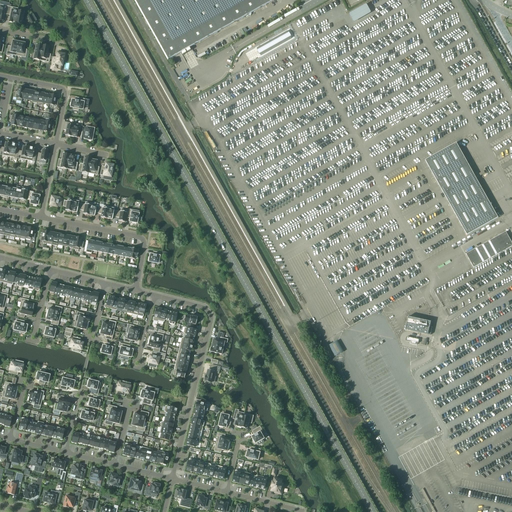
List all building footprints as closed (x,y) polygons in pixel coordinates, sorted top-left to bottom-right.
[(274,0),(133,0),(167,60),(274,0)] [(0,5),(0,20),(2,21),(4,14),(7,15),(9,7),(0,5)] [(9,7),(7,15),(10,16),(9,23),(12,23),(12,22),(15,23),(17,11),(18,11),(18,9),(9,7)] [(15,23),(15,24),(21,25),(24,13),(18,11),(17,11),(15,23)] [(287,31),(257,49),(257,50),(260,55),(261,56),(292,39),(291,37),(289,32),(288,33),(287,31)] [(16,56),(19,41),(13,40),(11,47),(8,46),(6,56),(10,57),(10,55),(16,56)] [(19,41),(16,56),(25,58),(27,50),(24,50),(25,43),(19,41)] [(39,61),(42,46),(36,45),(35,52),(32,51),(30,61),(33,61),(34,60),(39,61)] [(42,46),(39,61),(49,63),(50,55),(47,54),(49,47),(42,46)] [(64,60),(65,54),(60,53),(59,54),(57,53),(55,62),(52,61),(50,69),(58,71),(59,66),(62,67),(63,60),(64,60)] [(22,99),(24,90),(18,89),(17,92),(14,91),(13,98),(16,98),(16,101),(21,102),(22,99)] [(50,96),(48,105),(57,106),(58,100),(55,99),(56,97),(50,96)] [(82,110),(84,99),(75,98),(75,101),(72,100),(71,103),(70,103),(69,107),(70,107),(70,108),(73,108),(73,110),(78,111),(79,110),(82,110)] [(17,126),(18,117),(19,115),(13,114),(13,116),(10,115),(8,122),(11,122),(11,125),(17,126)] [(45,122),(43,131),(49,133),(49,128),(53,129),(54,124),(45,122)] [(71,137),(73,124),(64,122),(63,130),(66,131),(65,136),(71,137)] [(73,124),(71,137),(77,138),(78,133),(81,134),(82,126),(73,124)] [(91,141),(94,129),(83,127),(81,136),(85,137),(84,140),(87,140),(87,141),(91,142),(91,141)] [(1,147),(0,152),(0,155),(8,157),(11,144),(5,143),(4,148),(1,147)] [(467,236),(498,218),(456,143),(425,161),(467,236)] [(11,144),(8,157),(17,159),(19,151),(16,150),(17,145),(11,144)] [(29,148),(23,146),(22,152),(19,151),(17,159),(26,161),(29,148)] [(29,148),(26,161),(35,162),(36,154),(33,154),(34,149),(29,148)] [(41,154),(38,153),(36,163),(39,163),(40,161),(46,162),(46,160),(48,160),(50,154),(48,154),(48,151),(42,150),(41,154)] [(66,169),(69,154),(63,153),(62,160),(58,160),(57,168),(66,169)] [(69,154),(66,169),(76,171),(77,163),(74,163),(75,156),(69,154)] [(81,173),(82,172),(88,174),(91,159),(85,158),(83,165),(80,164),(78,172),(77,172),(76,177),(79,177),(80,173),(81,173)] [(91,159),(88,174),(97,176),(99,168),(96,167),(97,161),(91,160),(91,159)] [(112,166),(113,164),(109,164),(109,165),(106,164),(105,167),(102,167),(100,175),(111,177),(113,166),(112,166)] [(22,188),(17,187),(14,200),(13,203),(15,203),(16,199),(19,200),(20,200),(22,188)] [(37,206),(40,194),(29,192),(27,200),(31,201),(30,204),(33,205),(33,206),(37,206),(37,205),(37,206)] [(62,199),(51,197),(50,206),(50,207),(54,208),(54,207),(57,208),(58,205),(61,205),(62,199)] [(71,212),(73,200),(68,199),(67,201),(64,201),(63,207),(66,208),(65,211),(71,212)] [(73,200),(71,212),(76,213),(77,213),(77,210),(80,211),(82,204),(78,204),(79,202),(74,201),(74,200),(73,200)] [(82,204),(80,211),(84,211),(83,214),(83,215),(89,216),(91,204),(85,203),(85,205),(82,204)] [(95,213),(98,214),(99,208),(96,207),(96,206),(95,206),(96,203),(91,203),(91,204),(89,216),(94,216),(94,217),(95,213)] [(99,208),(98,214),(101,215),(101,218),(100,218),(106,219),(109,207),(103,206),(103,208),(99,208)] [(109,207),(106,219),(107,219),(112,220),(113,217),(116,218),(117,211),(114,211),(114,209),(109,207)] [(117,211),(116,218),(119,218),(118,221),(118,222),(124,223),(124,222),(126,214),(126,213),(127,211),(121,209),(120,212),(117,211)] [(137,224),(139,212),(128,210),(126,218),(130,219),(129,222),(132,223),(132,224),(136,224),(136,223),(137,224)] [(27,228),(27,232),(25,239),(31,240),(31,239),(34,239),(35,235),(32,234),(33,230),(27,228)] [(41,241),(41,243),(47,244),(49,233),(46,232),(46,231),(45,231),(44,232),(43,232),(43,234),(39,234),(38,240),(41,241)] [(474,268),(506,250),(511,246),(511,243),(506,232),(466,255),(474,268)] [(75,238),(73,249),(73,250),(79,251),(79,248),(82,249),(84,243),(80,242),(81,239),(75,238)] [(92,251),(94,242),(88,240),(86,253),(91,254),(92,251)] [(131,249),(129,259),(134,260),(135,258),(137,258),(138,252),(136,252),(136,250),(131,249)] [(158,264),(160,253),(154,252),(153,255),(150,255),(149,258),(148,257),(148,261),(149,261),(149,262),(158,264)] [(9,273),(6,284),(12,285),(13,283),(12,283),(15,274),(9,273)] [(20,275),(18,284),(17,287),(23,288),(24,286),(23,285),(25,277),(20,275)] [(33,291),(36,279),(31,278),(28,287),(28,289),(33,291)] [(36,279),(33,291),(39,292),(41,280),(36,279)] [(56,285),(57,285),(57,284),(51,282),(49,292),(54,293),(56,285)] [(111,310),(113,298),(111,297),(108,296),(107,299),(108,299),(106,305),(105,304),(104,308),(111,310)] [(113,298),(111,310),(117,311),(117,309),(117,308),(119,299),(113,298)] [(22,308),(33,311),(34,307),(33,307),(33,305),(27,304),(28,300),(22,299),(19,308),(22,309),(22,308)] [(132,315),(135,303),(130,302),(127,311),(126,313),(132,315)] [(138,316),(141,305),(135,303),(132,315),(138,316)] [(141,305),(138,316),(143,318),(145,309),(146,306),(143,305),(141,305)] [(46,314),(60,317),(62,308),(55,307),(55,310),(49,308),(48,310),(47,310),(46,314)] [(22,308),(22,309),(20,314),(18,313),(17,317),(24,318),(25,315),(32,317),(33,311),(22,308)] [(158,320),(161,310),(156,308),(153,319),(158,320)] [(158,320),(158,321),(164,323),(164,320),(166,311),(161,310),(158,320)] [(169,321),(169,324),(174,325),(177,314),(172,312),(169,321)] [(75,322),(87,325),(89,319),(83,317),(84,314),(77,313),(75,322)] [(60,317),(46,314),(45,318),(47,318),(46,320),(52,321),(51,324),(58,326),(60,317)] [(197,318),(186,315),(184,322),(188,323),(187,327),(193,328),(194,325),(195,325),(197,318)] [(408,317),(406,330),(431,335),(432,327),(430,327),(431,322),(408,317)] [(26,329),(27,326),(24,325),(25,322),(16,320),(13,330),(19,332),(19,333),(24,335),(25,333),(25,332),(26,333),(27,329),(26,329)] [(101,329),(114,332),(116,323),(109,321),(109,324),(103,323),(101,329)] [(87,325),(75,322),(73,327),(86,330),(87,325)] [(128,334),(137,336),(139,331),(133,329),(134,326),(128,325),(127,328),(129,329),(128,334)] [(44,336),(53,338),(56,327),(50,326),(49,329),(46,328),(45,331),(44,331),(43,335),(44,335),(44,336)] [(184,333),(194,336),(196,330),(184,328),(183,333),(184,334),(184,333)] [(114,332),(101,329),(100,334),(106,336),(105,339),(112,341),(114,332)] [(137,336),(128,334),(127,339),(124,339),(123,342),(129,344),(130,341),(136,342),(137,336)] [(149,341),(159,344),(160,338),(162,339),(163,335),(157,334),(156,337),(150,336),(149,341)] [(81,339),(73,337),(72,341),(71,340),(69,348),(73,349),(72,350),(77,351),(77,350),(81,351),(81,350),(82,350),(83,346),(82,346),(83,343),(80,343),(81,339)] [(180,344),(192,346),(193,341),(183,338),(182,338),(180,344)] [(212,346),(223,349),(225,343),(227,343),(228,340),(220,338),(219,341),(214,340),(212,346)] [(159,344),(149,341),(148,347),(154,348),(153,351),(159,353),(160,349),(157,349),(159,344)] [(335,357),(344,352),(338,341),(329,346),(335,357)] [(101,349),(100,352),(101,353),(110,355),(112,348),(114,349),(115,346),(106,343),(106,347),(103,346),(102,349),(101,349)] [(124,345),(119,344),(118,348),(121,348),(119,355),(131,358),(131,357),(132,357),(133,354),(132,353),(132,350),(129,350),(130,346),(124,345)] [(192,346),(180,344),(179,349),(190,352),(192,346)] [(223,349),(212,346),(211,348),(210,348),(209,352),(222,355),(223,349)] [(190,352),(179,349),(178,354),(189,357),(190,352)] [(157,365),(159,358),(164,359),(165,356),(162,355),(161,355),(154,353),(153,357),(150,356),(149,359),(148,359),(147,362),(148,362),(148,363),(157,365)] [(189,357),(178,354),(176,359),(188,362),(189,357)] [(188,362),(176,359),(175,365),(187,367),(188,362)] [(9,370),(9,373),(17,375),(18,372),(21,373),(22,370),(23,370),(24,367),(23,366),(19,365),(20,363),(15,362),(15,364),(11,363),(10,370),(9,370)] [(187,367),(175,365),(174,370),(185,373),(185,372),(187,367)] [(205,382),(212,383),(213,377),(216,378),(217,373),(219,373),(220,367),(213,365),(212,371),(208,370),(207,376),(206,376),(206,377),(205,376),(204,380),(205,381),(205,382)] [(185,373),(174,370),(172,375),(181,378),(184,379),(185,376),(185,373)] [(37,377),(36,380),(39,381),(38,384),(44,385),(45,382),(47,383),(49,376),(47,375),(44,374),(45,373),(40,372),(39,373),(38,373),(37,373),(36,373),(35,377),(37,377)] [(66,380),(63,379),(61,386),(60,390),(66,391),(67,388),(70,388),(73,389),(73,386),(74,386),(75,383),(74,382),(71,381),(72,379),(66,378),(66,380)] [(88,393),(98,396),(101,383),(95,382),(95,380),(89,379),(89,380),(88,381),(87,381),(86,385),(87,385),(86,388),(90,389),(88,393)] [(3,391),(17,395),(18,391),(17,390),(17,389),(12,387),(12,384),(5,382),(3,391)] [(116,391),(115,394),(124,397),(125,393),(128,394),(129,391),(130,391),(131,388),(130,387),(126,386),(127,384),(122,383),(122,385),(118,384),(117,390),(116,391)] [(143,399),(142,404),(151,406),(154,394),(149,393),(150,391),(144,389),(144,391),(142,391),(141,391),(140,395),(141,395),(140,398),(143,399)] [(29,398),(42,401),(44,392),(37,390),(36,393),(29,392),(29,395),(30,396),(29,397),(29,398)] [(17,395),(3,391),(1,400),(8,402),(9,399),(14,400),(15,398),(16,399),(17,395)] [(58,405),(69,408),(70,402),(63,400),(64,397),(57,395),(57,398),(59,399),(58,405)] [(29,398),(29,397),(28,397),(27,401),(28,402),(28,404),(34,405),(33,408),(39,410),(42,401),(29,398)] [(103,399),(94,397),(93,400),(90,399),(89,402),(88,402),(87,406),(88,406),(88,407),(97,409),(99,402),(102,403),(103,399)] [(196,408),(207,411),(209,406),(200,404),(197,403),(196,408)] [(58,405),(55,404),(53,413),(60,415),(60,412),(66,413),(67,411),(68,411),(69,408),(58,405)] [(109,415),(120,418),(122,412),(116,411),(116,408),(109,406),(108,409),(110,409),(109,415)] [(166,412),(175,414),(176,411),(176,412),(177,409),(174,408),(167,407),(165,406),(163,412),(166,413),(166,412)] [(81,418),(81,419),(92,422),(95,411),(87,409),(86,413),(83,412),(82,415),(81,415),(80,418),(81,418)] [(241,427),(244,414),(239,412),(239,410),(235,410),(233,419),(236,420),(235,426),(241,427)] [(133,419),(144,422),(145,416),(148,417),(149,413),(141,411),(140,415),(134,413),(133,419)] [(203,416),(194,414),(193,419),(205,422),(205,421),(202,421),(203,416)] [(232,417),(222,414),(219,426),(219,427),(223,428),(223,427),(226,428),(227,425),(230,426),(232,417)] [(244,414),(241,427),(247,429),(249,423),(252,424),(254,416),(244,414)] [(120,418),(109,415),(107,422),(105,421),(104,424),(112,426),(113,423),(119,424),(120,418)] [(4,425),(4,426),(9,428),(12,418),(7,417),(6,417),(4,425)] [(25,431),(27,419),(22,418),(20,427),(19,427),(19,430),(22,431),(22,430),(25,431)] [(27,419),(25,431),(30,432),(32,423),(33,421),(27,419)] [(144,422),(133,419),(131,425),(138,427),(137,430),(143,432),(144,432),(145,428),(143,428),(144,422)] [(205,422),(193,419),(192,424),(203,427),(205,422)] [(43,426),(44,423),(38,422),(37,424),(35,433),(40,435),(43,426)] [(161,428),(171,430),(172,425),(163,423),(164,422),(161,422),(160,428),(161,428)] [(203,427),(192,424),(191,429),(202,432),(203,427)] [(252,431),(255,435),(252,437),(253,439),(252,440),(254,443),(255,443),(256,443),(264,439),(261,432),(263,431),(260,426),(257,428),(254,430),(252,431)] [(56,439),(59,428),(53,427),(53,428),(51,437),(54,438),(55,439),(55,438),(56,439)] [(59,428),(56,439),(59,439),(59,440),(62,440),(63,437),(62,437),(64,429),(59,428)] [(202,432),(191,429),(189,435),(201,437),(198,437),(199,432),(202,432)] [(217,442),(230,446),(231,442),(230,442),(230,440),(225,438),(226,435),(219,433),(217,442)] [(201,437),(189,435),(188,440),(198,443),(199,443),(201,437)] [(108,451),(108,452),(114,453),(116,443),(111,442),(108,451)] [(230,446),(217,442),(214,451),(221,453),(222,450),(227,451),(228,449),(229,449),(230,446)] [(130,447),(131,447),(131,445),(125,444),(123,455),(128,456),(130,447)] [(144,460),(147,449),(141,447),(141,450),(139,459),(142,460),(141,460),(143,461),(143,460),(144,460)] [(261,450),(252,448),(251,451),(248,450),(247,453),(246,453),(245,456),(246,457),(248,458),(247,459),(253,461),(253,459),(258,460),(261,450)] [(12,458),(11,462),(19,464),(19,463),(25,464),(26,458),(23,457),(22,457),(20,457),(22,452),(18,451),(19,450),(14,449),(13,454),(12,454),(11,458),(12,458)] [(149,462),(152,450),(149,449),(147,449),(144,460),(149,462)] [(155,463),(157,451),(152,450),(149,462),(151,462),(155,463)] [(160,464),(163,453),(162,452),(162,453),(157,451),(155,463),(159,464),(160,464)] [(163,453),(160,464),(162,465),(163,465),(166,466),(166,463),(168,454),(163,453)] [(32,464),(31,465),(35,466),(34,471),(41,473),(42,469),(44,470),(46,463),(40,462),(42,457),(39,456),(39,455),(34,454),(33,460),(32,460),(31,464),(32,464)] [(58,461),(58,460),(54,459),(54,460),(53,460),(53,462),(52,462),(52,463),(52,466),(57,467),(56,468),(59,469),(57,475),(61,476),(60,480),(63,481),(65,473),(62,472),(65,463),(58,461)] [(192,472),(195,460),(189,459),(186,471),(192,472)] [(195,460),(192,472),(197,473),(199,464),(200,464),(200,462),(195,460)] [(205,465),(202,474),(208,476),(210,465),(211,465),(211,464),(205,463),(204,465),(205,465)] [(81,474),(83,467),(80,467),(80,466),(77,465),(77,466),(73,465),(73,467),(72,466),(71,470),(72,471),(71,475),(75,476),(75,478),(82,480),(84,474),(81,474)] [(218,478),(221,467),(216,466),(215,467),(216,467),(213,477),(218,478)] [(221,467),(218,478),(224,480),(227,468),(221,467)] [(95,486),(101,487),(104,475),(100,475),(101,472),(96,470),(93,469),(92,470),(92,469),(89,480),(96,482),(95,486)] [(238,483),(241,472),(235,470),(233,479),(232,482),(235,483),(238,483)] [(241,472),(238,483),(243,485),(246,473),(241,472)] [(110,474),(108,483),(113,484),(112,486),(113,486),(113,487),(117,488),(117,487),(122,488),(124,480),(120,479),(121,478),(116,477),(116,475),(115,475),(116,474),(112,473),(111,474),(110,474)] [(246,473),(243,485),(249,486),(251,475),(252,474),(246,473)] [(259,488),(262,477),(256,476),(256,477),(257,477),(254,487),(259,488)] [(262,477),(259,488),(262,489),(262,490),(265,490),(266,487),(265,487),(267,478),(262,477)] [(135,480),(131,480),(131,482),(130,482),(128,488),(133,489),(133,490),(137,491),(137,494),(141,495),(144,485),(142,485),(142,483),(138,482),(138,480),(136,480),(135,480)] [(282,483),(271,480),(269,486),(273,487),(272,490),(275,491),(275,492),(278,493),(279,492),(282,483)] [(19,488),(20,485),(17,484),(16,485),(10,483),(9,486),(7,486),(6,491),(8,491),(7,494),(14,496),(16,487),(19,488)] [(157,494),(159,494),(159,491),(158,490),(160,485),(159,485),(159,484),(155,483),(155,484),(154,484),(154,485),(150,484),(150,488),(146,487),(144,495),(151,497),(152,494),(157,495),(157,494)] [(28,490),(25,489),(24,496),(25,496),(25,498),(30,499),(30,497),(33,498),(36,488),(29,486),(28,490)] [(185,499),(187,492),(182,490),(181,491),(177,490),(177,491),(176,490),(175,494),(176,494),(175,498),(184,500),(183,506),(190,508),(192,500),(185,499)] [(46,494),(45,493),(43,502),(54,504),(55,500),(58,500),(60,493),(56,492),(55,496),(50,495),(50,493),(46,492),(46,494)] [(64,506),(63,507),(68,508),(68,507),(72,508),(73,505),(74,502),(75,499),(78,500),(80,494),(76,493),(75,497),(71,496),(71,498),(66,497),(64,501),(63,504),(64,504),(63,506),(64,506)] [(204,497),(199,496),(198,498),(197,498),(196,502),(197,502),(197,506),(205,507),(204,509),(209,510),(211,503),(206,501),(207,499),(203,498),(204,497)] [(93,502),(84,500),(82,510),(83,511),(84,511),(85,511),(86,511),(87,511),(88,510),(91,511),(91,509),(95,510),(97,502),(93,501),(93,502)] [(217,501),(215,510),(223,511),(228,511),(230,508),(227,507),(228,504),(224,503),(221,502),(217,501)]
